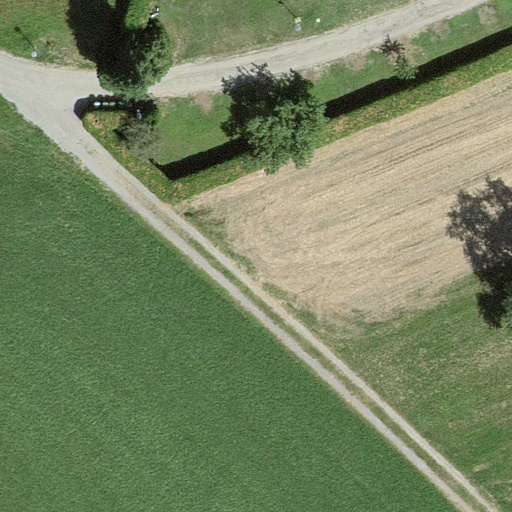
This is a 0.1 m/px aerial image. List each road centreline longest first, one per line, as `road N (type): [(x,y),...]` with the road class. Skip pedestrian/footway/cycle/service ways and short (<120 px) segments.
road 1 (track): [(29,79),(82,141),(412,443),(472,511)]
road 2 (track): [(0,68),(29,79),(126,80),(276,62),(450,0)]
